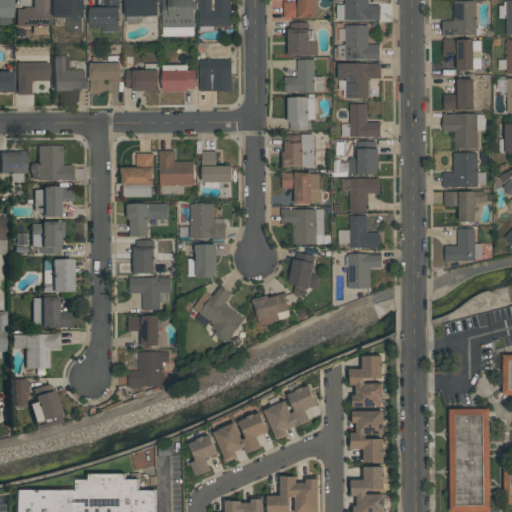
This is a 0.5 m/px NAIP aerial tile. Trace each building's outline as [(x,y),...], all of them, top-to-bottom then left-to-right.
[(0,0),(0,25),(10,25),(9,0),(0,0)] [(47,26),(47,0),(31,0),(32,9),(14,9),(15,27),(47,26)] [(66,17),(66,32),(84,32),(83,0),(50,0),(51,18),(66,17)] [(90,7),(89,29),(119,30),(119,0),(103,0),(104,7),(90,7)] [(156,15),(155,0),(124,0),(125,23),(142,22),(142,15),(156,15)] [(194,36),(193,0),(161,0),(162,36),(194,36)] [(231,26),(230,0),(199,0),(199,26),(231,26)] [(314,0),(296,0),(297,1),(283,1),(283,18),(315,18),(314,0)] [(368,0),(344,0),(345,20),(379,20),(379,5),(369,5),(368,0)] [(442,35),(476,35),(475,0),(453,1),(453,20),(442,21),(442,35)] [(317,55),(317,41),(308,41),(308,22),(289,22),(289,56),(317,55)] [(368,25),(345,25),(345,52),(341,52),(340,59),(379,60),(379,44),(368,44),(368,25)] [(481,69),(481,40),(443,40),(443,55),(456,55),(456,70),(481,69)] [(67,57),(52,57),(51,90),(85,91),(85,70),(67,70),(67,57)] [(323,91),(323,76),(314,77),(314,59),(297,59),(297,77),(284,77),(284,92),(323,91)] [(231,90),(232,60),(199,60),(199,90),(231,90)] [(47,62),(15,63),(15,95),(30,95),(30,82),(48,81),(47,62)] [(121,63),(91,62),(90,92),(106,92),(106,80),(121,80),(121,63)] [(380,79),(380,63),(338,64),(339,81),(345,80),(345,98),(368,98),(368,79),(380,79)] [(196,67),(163,66),(162,90),(195,91),(196,67)] [(159,70),(125,70),(125,90),(159,90),(159,70)] [(0,91),(12,92),(11,71),(0,71),(0,91)] [(473,78),(457,79),(457,94),(443,94),(444,110),(474,109),(473,78)] [(287,123),(294,123),(294,129),(308,130),(308,119),(314,119),(315,97),(288,97),(287,123)] [(380,122),(367,122),(366,104),(349,104),(350,124),(341,124),(342,137),(380,136),(380,122)] [(477,129),(484,129),(484,114),(443,114),(443,132),(454,132),(454,148),(477,149),(477,129)] [(314,134),(301,134),(301,141),(283,141),(283,166),(313,167),(314,134)] [(72,165),(61,165),(61,147),(36,146),(36,164),(29,164),(29,180),(72,181),(72,165)] [(378,174),(378,148),(357,148),(357,160),(348,160),(348,174),(378,174)] [(193,161),(174,161),(174,150),(159,151),(160,186),(194,185),(193,161)] [(231,166),(216,166),(216,151),(202,151),(203,182),(232,182),(231,166)] [(477,152),(453,153),(453,172),(442,172),(443,187),(480,186),(480,182),(485,182),(485,172),(478,172),(477,152)] [(23,154),(0,153),(0,174),(23,175),(23,154)] [(122,196),(152,197),(153,153),(136,153),(135,167),(122,167),(122,196)] [(511,195),(511,169),(499,181),(511,195)] [(294,203),(320,203),(319,172),(281,173),(282,188),(294,188),(294,203)] [(349,211),(366,211),(366,193),(379,193),(379,178),(341,178),(341,191),(349,191),(349,211)] [(32,188),(33,217),(59,216),(59,201),(71,201),(71,187),(32,188)] [(444,192),(444,206),(458,206),(459,221),(475,221),(475,196),(478,195),(478,202),(485,202),(485,191),(444,192)] [(168,204),(128,203),(128,236),(147,236),(148,219),(167,219),(168,204)] [(214,218),(214,204),(191,203),(190,238),(224,239),(225,218),(214,218)] [(324,209),(282,208),(281,225),(294,225),(294,244),(315,245),(315,235),(323,235),(324,209)] [(379,248),(379,232),(367,232),(367,215),(349,216),(349,248),(379,248)] [(30,246),(40,246),(40,254),(60,254),(60,223),(30,222),(30,246)] [(475,228),(457,229),(458,245),(445,246),(445,261),(483,260),(482,243),(475,243),(475,228)] [(134,273),(155,273),(154,240),(134,241),(134,273)] [(216,244),(196,244),(195,259),(187,259),(187,276),(216,277),(216,244)] [(370,267),(382,267),(382,254),(347,254),(347,288),(370,288),(370,267)] [(317,290),(321,275),(311,273),(314,263),(294,258),(288,283),(317,290)] [(71,259),(50,260),(50,271),(42,271),(42,289),(50,289),(50,293),(72,292),(71,259)] [(141,309),(170,309),(170,277),(129,278),(129,293),(141,293),(141,309)] [(205,291),(193,308),(213,322),(209,328),(228,342),(245,318),(223,303),(230,293),(219,285),(212,296),(205,291)] [(290,317),(283,292),(253,301),(260,326),(290,317)] [(30,298),(31,329),(69,328),(69,312),(56,313),(56,298),(30,298)] [(127,315),(127,331),(141,331),(140,346),(158,346),(158,316),(127,315)] [(48,369),(48,350),(59,349),(58,334),(11,335),(11,350),(23,350),(24,369),(48,369)] [(138,351),(139,371),(128,371),(129,386),(163,386),(163,362),(169,362),(169,351),(138,351)] [(511,393),(502,394),(502,354),(511,353),(511,393)] [(382,378),(365,378),(365,383),(382,383),(382,406),(351,406),(351,394),(356,394),(356,384),(350,384),(349,368),(361,368),(361,355),(382,355),(382,378)] [(25,380),(12,380),(13,406),(25,406),(25,380)] [(310,422),(274,435),(265,408),(288,400),(286,393),(309,385),(316,404),(305,408),(310,422)] [(59,415),(52,390),(45,392),(43,386),(30,389),(36,410),(29,412),(32,423),(59,415)] [(490,511),(449,511),(448,511),(448,409),(488,408),(490,511)] [(383,433),(365,433),(365,438),(383,438),(383,461),(362,461),(362,449),(350,449),(350,432),(356,432),(356,422),(350,422),(350,410),(383,410),(383,433)] [(214,430),(237,421),(237,420),(260,411),(268,431),(256,435),(261,447),(246,453),(244,448),(235,451),(237,457),(225,462),(214,430)] [(196,475),(190,462),(195,460),(188,443),(209,434),(217,453),(206,458),(211,469),(196,475)] [(384,493),(384,511),(351,511),(351,506),(356,506),(356,495),(350,495),(350,479),(363,479),(363,466),(383,466),(383,489),(366,489),(366,493),(384,493)] [(511,503),(509,504),(509,487),(503,487),(503,469),(511,468),(511,503)] [(12,511),(12,490),(76,490),(76,478),(88,478),(88,473),(125,473),(125,478),(138,478),(138,489),(156,489),(156,511),(12,511)] [(317,511),(294,511),(294,497),(290,497),(290,511),(266,511),(266,495),(280,494),(279,476),(296,475),(296,482),(305,482),(305,478),(317,478),(317,511)] [(262,511),(224,511),(224,501),(251,500),(251,498),(262,498),(262,511)]
